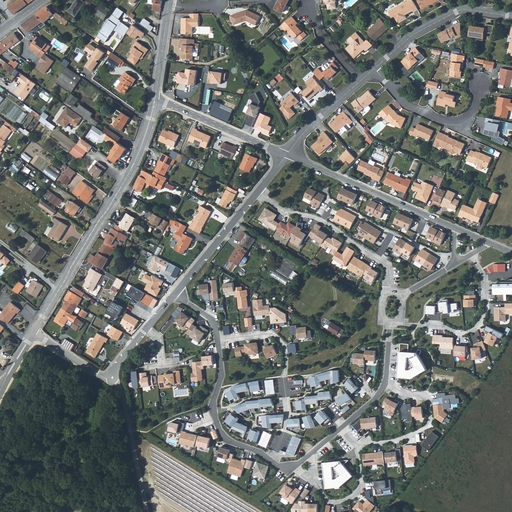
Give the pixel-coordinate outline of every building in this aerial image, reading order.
[(19,0),(9,8),(14,15),(28,5),(24,0),(19,0)] [(78,0),(72,9),(78,13),(84,5),(88,0),(78,0)] [(88,0),(84,5),(104,20),(112,10),(98,0),(88,0)] [(280,0),(276,9),(283,13),(289,0),(280,0)] [(336,0),(326,0),(327,0),(327,2),(329,5),(330,10),(337,9),(336,4),(337,3),(336,0)] [(413,13),(418,10),(412,0),(407,0),(408,1),(388,12),(391,18),(394,16),(398,22),(403,19),(402,16),(404,15),(405,16),(413,11),(413,13)] [(432,3),(433,3),(438,0),(416,0),(421,8),(432,3)] [(26,22),(32,29),(43,23),(44,22),(45,23),(51,18),(50,17),(60,9),(53,2),(26,22)] [(153,9),(161,11),(162,3),(155,2),(155,5),(154,5),(153,9)] [(245,14),(241,15),(241,13),(232,16),(235,25),(248,21),(257,25),(261,17),(249,10),(246,15),(245,14)] [(66,26),(70,21),(64,18),(58,12),(54,17),(66,26)] [(200,14),(193,14),(191,14),(191,18),(182,18),(182,33),(193,34),(193,27),(199,27),(200,14)] [(285,30),(296,21),(292,17),(282,26),(285,30)] [(367,32),(375,40),(389,28),(379,17),(375,20),(377,22),(367,32)] [(145,18),(141,24),(152,31),(155,27),(151,24),(152,23),(145,18)] [(298,38),(302,42),(308,36),(304,32),(303,32),(301,30),(302,30),(298,25),(299,24),(296,21),(285,30),(288,34),(290,33),(296,40),(298,38)] [(461,35),(460,21),(447,28),(448,30),(445,31),(444,30),(439,33),(444,41),(457,34),(458,36),(461,35)] [(28,32),(32,29),(26,22),(22,25),(28,32)] [(494,24),(485,23),(484,27),(476,26),(476,24),(471,23),(469,35),(478,36),(478,40),(483,41),(484,33),(492,34),(494,24)] [(134,25),(128,34),(133,36),(138,28),(134,25)] [(138,28),(133,36),(138,40),(141,36),(144,38),(146,34),(138,28)] [(347,40),(351,45),(353,47),(348,51),(355,58),(364,50),(366,52),(373,46),(367,40),(365,42),(355,32),(347,40)] [(0,55),(19,40),(14,33),(3,41),(4,42),(0,45),(0,55)] [(37,37),(33,43),(34,44),(46,53),(51,47),(37,37)] [(184,47),(184,53),(183,58),(194,59),(195,58),(195,55),(198,55),(199,54),(200,48),(201,48),(201,43),(196,43),(196,39),(182,37),(181,44),(182,44),(182,47),(184,47)] [(146,53),(148,55),(151,50),(140,42),(136,47),(138,47),(134,52),(135,53),(130,60),(137,65),(146,53)] [(34,44),(30,50),(43,60),(41,63),(42,63),(40,65),(41,66),(39,69),(46,75),(55,62),(46,55),(47,53),(46,53),(34,44)] [(100,50),(92,44),(88,49),(96,56),(88,66),(94,71),(101,63),(99,62),(101,59),(103,60),(108,53),(102,48),(100,50)] [(411,51),(412,52),(409,55),(402,61),(409,69),(419,60),(421,61),(425,57),(416,47),(411,51)] [(121,69),(126,62),(114,53),(109,59),(121,69)] [(13,80),(20,72),(17,70),(9,63),(0,57),(0,61),(4,64),(3,66),(11,72),(7,76),(13,80)] [(450,75),(461,77),(462,64),(464,64),(464,59),(453,58),(450,75)] [(11,60),(9,63),(17,70),(21,65),(16,61),(14,62),(11,60)] [(493,68),(495,62),(485,60),(484,66),(493,68)] [(320,70),(315,75),(322,82),(327,78),(330,82),(338,74),(337,73),(341,70),(335,63),(331,66),(331,65),(329,65),(325,69),(324,71),(327,74),(325,75),(320,70)] [(402,71),(409,76),(412,72),(405,67),(402,71)] [(77,89),(84,79),(68,68),(61,78),(77,89)] [(501,85),(511,86),(511,70),(502,68),(501,76),(502,76),(501,85)] [(179,84),(195,87),(197,72),(187,70),(187,74),(179,73),(179,79),(180,79),(179,84)] [(134,83),(135,84),(138,80),(126,72),(123,76),(126,78),(118,89),(126,94),(134,83)] [(228,75),(211,72),(209,84),(213,85),(213,84),(223,85),(223,81),(227,82),(228,75)] [(23,74),(19,80),(23,83),(21,86),(22,86),(21,88),(20,87),(16,93),(27,100),(37,85),(30,80),(23,74)] [(319,90),(320,91),(323,89),(315,80),(302,92),(309,99),(319,90)] [(439,83),(429,80),(426,86),(432,89),(433,86),(437,88),(439,83)] [(377,99),(370,91),(359,101),(358,99),(354,103),(358,108),(356,109),(360,112),(365,108),(366,109),(377,99)] [(445,107),(447,103),(450,106),(455,107),(457,103),(454,102),(456,96),(446,94),(447,93),(441,91),(437,105),(445,107)] [(249,113),(252,103),(259,105),(262,96),(252,93),(246,112),(249,113)] [(296,105),(299,102),(292,94),(282,103),(284,106),(280,109),(290,119),(296,114),(291,108),(295,104),(296,105)] [(64,103),(71,109),(75,106),(79,101),(71,95),(64,103)] [(497,106),(498,106),(497,116),(509,118),(510,111),(511,110),(511,103),(511,101),(511,99),(499,97),(497,106)] [(223,105),(216,102),(215,105),(216,105),(213,112),(217,113),(215,116),(229,122),(233,113),(222,108),(223,105)] [(249,113),(251,115),(247,124),(253,127),(262,107),(253,103),(249,113)] [(75,106),(71,109),(73,110),(84,118),(93,125),(96,127),(99,123),(92,117),(94,114),(82,105),(79,109),(75,106)] [(394,110),(390,105),(380,113),(386,119),(388,117),(392,121),(391,122),(393,125),(402,129),(407,118),(400,115),(395,109),(394,110)] [(68,129),(72,123),(78,127),(84,118),(71,109),(69,108),(67,111),(67,112),(64,117),(63,117),(59,122),(68,129)] [(348,109),(346,111),(355,121),(356,123),(358,120),(348,109)] [(115,125),(122,129),(131,118),(119,111),(116,115),(120,118),(115,125)] [(352,127),(351,125),(355,121),(346,111),(345,111),(341,114),(342,115),(332,125),(338,132),(341,129),(344,133),(347,130),(347,131),(352,127)] [(271,118),(262,114),(256,129),(270,136),(274,129),(269,127),(272,120),(271,118)] [(54,130),(57,126),(44,117),(41,121),(54,130)] [(501,120),(486,117),(485,121),(487,121),(484,133),(493,135),(492,139),(503,144),(504,142),(508,144),(509,140),(499,135),(500,131),(498,130),(501,120)] [(0,144),(1,143),(4,145),(7,141),(5,140),(12,130),(4,124),(0,129),(0,144)] [(419,135),(430,140),(434,131),(419,124),(417,129),(413,127),(410,133),(418,137),(419,135)] [(107,128),(103,132),(118,142),(121,138),(107,128)] [(161,140),(176,146),(181,134),(176,132),(176,134),(165,129),(161,140)] [(198,130),(195,129),(189,141),(207,148),(212,137),(198,131),(198,130)] [(127,149),(118,142),(103,132),(101,130),(98,134),(113,144),(117,145),(111,153),(120,159),(127,149)] [(323,134),(324,135),(326,137),(323,139),(315,146),(322,154),(335,142),(326,131),(323,134)] [(449,137),(449,136),(440,132),(434,145),(438,147),(440,147),(441,145),(451,149),(450,151),(451,152),(454,154),(456,153),(456,152),(461,154),(466,144),(456,139),(454,139),(449,137)] [(94,147),(84,140),(80,146),(88,152),(89,153),(94,147)] [(221,153),(234,158),(239,146),(235,145),(235,146),(225,143),(221,153)] [(75,148),(85,156),(88,152),(80,146),(78,144),(75,148)] [(81,161),(85,156),(75,148),(71,153),(81,161)] [(473,161),(479,164),(478,165),(479,168),(483,169),(484,168),(485,166),(488,168),(493,157),(483,153),(483,154),(480,152),(477,150),(477,151),(472,149),(468,160),(472,162),(473,161)] [(25,152),(22,157),(30,163),(33,158),(25,152)] [(177,159),(179,160),(183,162),(187,155),(180,152),(177,159)] [(259,157),(247,152),(241,167),(251,171),(255,160),(257,161),(259,157)] [(179,160),(177,159),(164,153),(161,159),(163,160),(154,176),(167,182),(169,178),(167,177),(172,166),(175,167),(179,160)] [(16,175),(26,164),(20,159),(10,169),(16,175)] [(373,178),(381,181),(385,170),(382,169),(382,167),(376,165),(375,166),(372,164),(370,162),(363,159),(359,168),(367,172),(367,173),(373,176),(373,178)] [(107,174),(108,175),(111,171),(96,161),(89,171),(102,181),(107,174)] [(57,181),(62,172),(49,165),(44,173),(57,181)] [(167,182),(154,176),(144,170),(136,188),(142,192),(145,186),(147,181),(151,183),(163,189),(167,182)] [(398,189),(407,193),(413,179),(408,178),(407,179),(391,172),(386,182),(399,188),(398,189)] [(72,179),(67,175),(63,181),(68,185),(72,179)] [(96,189),(83,180),(74,192),(87,201),(96,189)] [(425,181),(423,184),(417,181),(414,188),(420,191),(417,197),(428,201),(435,185),(425,181)] [(235,199),(240,188),(232,184),(223,201),(229,205),(233,197),(235,199)] [(343,187),(339,198),(353,204),(358,194),(354,192),(355,190),(348,187),(347,189),(343,187)] [(441,187),(434,203),(441,206),(442,205),(445,206),(446,205),(448,206),(449,206),(457,209),(461,200),(455,197),(457,192),(448,189),(448,190),(441,187)] [(325,196),(310,188),(305,197),(312,200),(310,204),(319,208),(325,196)] [(496,203),(500,194),(493,191),(490,200),(496,203)] [(60,197),(54,193),(49,199),(55,203),(60,197)] [(134,197),(130,204),(136,207),(140,200),(134,197)] [(57,210),(43,199),(39,204),(53,214),(57,210)] [(383,202),(376,199),(375,201),(372,200),(367,210),(374,213),(374,215),(381,218),(386,206),(382,204),(383,202)] [(80,211),(82,207),(73,201),(67,210),(76,216),(80,211)] [(465,203),(460,216),(464,217),(465,216),(473,219),(473,218),(480,221),(487,206),(478,202),(475,208),(465,203)] [(204,228),(213,210),(202,205),(200,209),(203,210),(200,215),(199,215),(195,223),(193,223),(191,227),(202,233),(204,228)] [(357,217),(340,208),(334,220),(351,228),(357,217)] [(276,217),(265,210),(259,221),(269,228),(275,232),(276,230),(279,226),(273,222),(276,217)] [(411,215),(404,212),(403,214),(399,212),(394,223),(409,229),(414,219),(410,217),(411,215)] [(128,214),(120,226),(125,229),(130,231),(136,219),(128,214)] [(173,222),(168,220),(167,222),(165,221),(166,219),(158,215),(155,214),(152,220),(155,221),(153,225),(158,228),(159,225),(164,228),(164,229),(167,231),(173,222)] [(68,225),(56,217),(53,221),(56,223),(49,235),(59,241),(68,225)] [(415,219),(411,229),(416,231),(420,221),(415,219)] [(189,226),(177,220),(173,227),(180,230),(176,237),(182,240),(177,250),(185,254),(189,246),(191,247),(196,238),(186,233),(189,226)] [(7,227),(15,234),(20,228),(12,221),(7,227)] [(304,222),(298,221),(297,227),(293,234),(295,235),(292,241),(300,246),(304,240),(306,241),(309,236),(323,244),(328,235),(329,234),(322,230),(322,231),(320,230),(322,226),(317,223),(311,233),(303,228),(304,222)] [(281,222),(276,230),(290,239),(293,234),(297,227),(289,223),(288,226),(281,222)] [(382,232),(366,222),(358,234),(374,244),(382,232)] [(113,229),(110,233),(117,237),(121,239),(123,240),(127,240),(128,237),(122,233),(125,229),(120,226),(117,224),(114,229),(113,229)] [(444,229),(437,226),(436,228),(432,226),(428,237),(435,240),(434,241),(442,245),(447,233),(443,231),(444,229)] [(257,239),(243,230),(238,237),(243,241),(240,245),(240,244),(230,259),(232,261),(227,268),(232,271),(237,264),(239,265),(257,239)] [(37,239),(29,233),(26,237),(34,243),(37,239)] [(105,242),(111,246),(117,237),(110,233),(105,242)] [(334,239),(328,235),(323,244),(322,245),(327,248),(329,246),(334,249),(332,252),(336,255),(338,251),(343,242),(336,237),(334,239)] [(119,242),(121,239),(117,237),(111,246),(105,242),(97,257),(93,255),(89,262),(106,271),(110,266),(106,264),(112,254),(113,254),(118,244),(121,246),(123,244),(119,242)] [(415,247),(400,238),(393,250),(401,255),(403,252),(410,256),(415,247)] [(126,247),(130,249),(133,243),(127,240),(124,244),(127,245),(126,247)] [(48,252),(38,245),(32,255),(29,253),(27,255),(38,263),(41,259),(42,260),(48,252)] [(341,254),(342,253),(338,251),(336,255),(334,258),(346,265),(355,250),(349,246),(343,255),(341,254)] [(0,249),(0,266),(1,267),(4,263),(7,265),(12,261),(5,255),(6,254),(0,249)] [(438,258),(422,249),(415,261),(431,270),(438,258)] [(171,263),(156,255),(149,268),(158,272),(160,268),(167,271),(171,263)] [(380,271),(357,257),(350,269),(363,276),(364,273),(368,275),(367,277),(370,279),(371,278),(374,281),(380,271)] [(487,268),(490,274),(494,271),(506,271),(506,264),(493,264),(487,268)] [(84,287),(93,292),(102,275),(91,269),(89,274),(91,275),(84,287)] [(152,278),(146,274),(143,280),(149,283),(146,290),(157,297),(162,289),(158,287),(159,284),(163,285),(164,281),(153,276),(152,278)] [(120,290),(125,282),(118,278),(114,286),(120,290)] [(217,280),(209,281),(211,301),(219,299),(217,280)] [(20,281),(14,289),(18,293),(25,285),(20,281)] [(45,286),(36,281),(29,292),(37,298),(45,286)] [(511,283),(494,284),(495,294),(511,293),(511,283)] [(210,294),(209,284),(201,285),(202,295),(210,294)] [(155,299),(133,286),(128,295),(135,299),(135,298),(151,307),(155,299)] [(65,298),(67,299),(67,300),(73,303),(74,302),(79,304),(83,299),(82,298),(83,296),(85,297),(86,295),(74,287),(71,292),(69,291),(65,298)] [(242,287),(235,288),(236,297),(238,297),(240,309),(248,308),(247,296),(248,296),(248,290),(243,291),(242,287)] [(476,295),(465,295),(465,307),(477,306),(476,295)] [(264,299),(255,300),(256,316),(271,314),(272,324),(276,324),(276,323),(278,322),(278,323),(287,322),(287,316),(277,308),(270,308),(270,306),(264,306),(264,299)] [(448,299),(442,300),(442,302),(439,302),(440,311),(444,310),(444,313),(455,312),(454,309),(458,309),(457,303),(448,304),(448,299)] [(77,309),(79,305),(79,304),(74,302),(73,303),(67,300),(62,308),(72,314),(75,308),(77,309)] [(118,302),(115,300),(107,313),(117,319),(123,309),(116,306),(118,302)] [(21,310),(11,302),(0,315),(0,316),(9,323),(18,313),(19,313),(21,310)] [(436,306),(426,305),(425,314),(435,315),(436,306)] [(506,306),(495,307),(495,321),(507,320),(506,306)] [(75,316),(72,314),(62,308),(56,319),(65,324),(68,319),(72,322),(75,316)] [(173,315),(178,319),(183,313),(182,312),(178,309),(173,315)] [(191,317),(184,311),(178,319),(181,322),(180,323),(184,326),(191,317)] [(139,321),(127,314),(121,325),(134,332),(139,321)] [(77,319),(79,316),(75,316),(72,322),(74,323),(71,328),(78,331),(80,327),(79,326),(82,322),(77,319)] [(336,334),(338,331),(342,333),(344,330),(333,322),(329,328),(329,329),(336,334)] [(202,325),(201,327),(194,324),(188,335),(202,343),(209,329),(202,325)] [(298,325),(290,326),(291,335),(298,334),(299,338),(308,337),(308,338),(312,338),(312,330),(307,331),(307,327),(298,328),(298,325)] [(499,336),(490,332),(489,335),(488,334),(485,337),(487,339),(486,341),(494,345),(499,336)] [(108,339),(98,333),(86,352),(95,358),(104,343),(106,343),(108,339)] [(453,349),(454,337),(443,337),(443,335),(434,334),(433,343),(441,344),(441,348),(453,349)] [(66,338),(62,344),(71,350),(75,344),(66,338)] [(478,347),(472,348),(473,358),(482,357),(481,351),(486,349),(482,340),(477,342),(478,344),(478,347)] [(259,354),(258,343),(247,344),(247,347),(236,348),(237,357),(243,356),(242,352),(248,352),(251,355),(259,354)] [(297,343),(289,345),(290,353),(299,351),(297,343)] [(268,344),(263,346),(269,358),(278,354),(274,344),(269,346),(268,344)] [(459,345),(456,345),(455,355),(464,356),(464,351),(467,352),(468,346),(460,346),(459,345)] [(398,377),(412,378),(427,370),(419,355),(420,354),(422,350),(419,349),(417,353),(409,352),(400,352),(398,377)] [(376,361),(377,351),(366,350),(366,354),(355,353),(355,364),(361,364),(361,365),(365,365),(366,361),(376,361)] [(194,374),(192,374),(193,382),(204,381),(202,370),(205,369),(204,366),(214,365),(213,356),(203,357),(204,361),(193,363),(194,374)] [(332,371),(310,378),(313,390),(323,387),(321,381),(332,378),(332,384),(340,381),(340,370),(332,371)] [(182,382),(181,371),(175,371),(175,374),(172,374),(171,373),(166,373),(166,375),(160,375),(161,388),(172,387),(172,384),(176,384),(176,382),(182,382)] [(147,373),(139,374),(141,388),(155,386),(154,376),(148,377),(147,373)] [(350,378),(346,385),(353,393),(359,388),(350,378)] [(265,380),(267,395),(275,394),(274,379),(265,380)] [(295,381),(295,389),(303,388),(303,380),(295,381)] [(263,381),(251,383),(253,392),(265,390),(263,381)] [(233,404),(241,399),(238,393),(249,391),(248,383),(235,386),(235,387),(236,388),(227,393),(233,404)] [(297,401),(298,413),(308,412),(307,404),(318,403),(319,400),(332,398),(331,391),(320,392),(319,395),(306,397),(306,398),(306,400),(297,401)] [(347,393),(337,399),(341,406),(352,399),(347,393)] [(438,419),(442,422),(449,414),(445,412),(445,409),(451,408),(451,404),(460,403),(460,398),(457,399),(456,394),(446,395),(446,393),(438,394),(438,398),(440,398),(443,398),(444,404),(440,404),(434,405),(436,417),(438,417),(438,419)] [(247,402),(235,407),(239,413),(250,409),(261,407),(274,405),(272,398),(260,399),(261,400),(247,401),(247,402)] [(385,411),(393,415),(400,402),(396,400),(395,402),(387,398),(384,404),(387,405),(385,411)] [(412,403),(404,404),(404,409),(405,419),(409,419),(409,422),(414,421),(413,417),(421,416),(421,418),(424,417),(423,406),(416,407),(412,407),(412,403)] [(342,410),(344,413),(351,408),(348,405),(342,410)] [(193,423),(202,420),(199,411),(182,416),(184,421),(192,419),(193,423)] [(324,411),(316,417),(324,427),(332,420),(324,411)] [(232,414),(225,424),(233,430),(233,429),(246,434),(249,427),(238,422),(240,420),(232,414)] [(271,415),(263,415),(264,427),(272,428),(272,423),(283,422),(284,414),(271,415)] [(311,415),(304,418),(308,429),(315,427),(311,415)] [(377,417),(362,418),(363,429),(378,427),(377,417)] [(300,426),(300,418),(288,419),(287,427),(300,426)] [(183,434),(180,444),(195,448),(197,436),(193,435),(187,434),(187,433),(183,431),(185,424),(177,422),(176,424),(172,423),(171,426),(168,425),(167,430),(170,431),(169,433),(178,435),(178,433),(183,434)] [(262,433),(252,430),(248,441),(258,444),(262,433)] [(264,431),(259,444),(267,447),(272,434),(264,431)] [(434,431),(423,445),(430,450),(441,436),(434,431)] [(211,439),(200,436),(198,446),(209,449),(211,439)] [(405,444),(406,463),(416,461),(415,455),(417,455),(418,453),(418,444),(414,444),(414,443),(405,444)] [(227,448),(222,446),(219,457),(228,460),(228,458),(233,460),(233,459),(235,455),(230,453),(231,450),(227,449),(227,448)] [(401,455),(401,448),(396,448),(397,450),(387,451),(388,461),(398,460),(397,455),(401,455)] [(385,463),(383,450),(379,451),(379,452),(374,453),(373,452),(364,453),(365,465),(385,463)] [(240,462),(241,461),(233,459),(233,460),(229,470),(243,475),(247,461),(243,459),(242,463),(240,462)] [(326,488),(335,488),(335,486),(339,485),(340,487),(348,481),(349,476),(351,474),(352,474),(344,465),(349,461),(349,460),(336,461),(336,465),(336,468),(342,475),(337,479),(334,479),(332,463),(332,462),(324,463),(326,488)] [(336,468),(336,465),(336,461),(332,462),(332,463),(334,479),(337,479),(342,475),(336,468)] [(270,466),(258,462),(254,475),(266,479),(270,466)] [(391,479),(376,481),(377,494),(383,494),(383,490),(392,489),(391,479)] [(295,483),(291,480),(288,484),(288,483),(282,492),(285,494),(284,496),(294,503),(302,490),(297,486),(295,488),(292,486),(295,483)] [(310,491),(306,488),(302,495),(306,498),(310,491)] [(372,502),(369,499),(364,504),(360,501),(354,508),(358,511),(370,511),(376,505),(375,504),(372,502)] [(319,511),(319,504),(310,504),(306,504),(306,501),(302,501),(302,504),(297,503),(293,509),(293,511),(319,511)]
